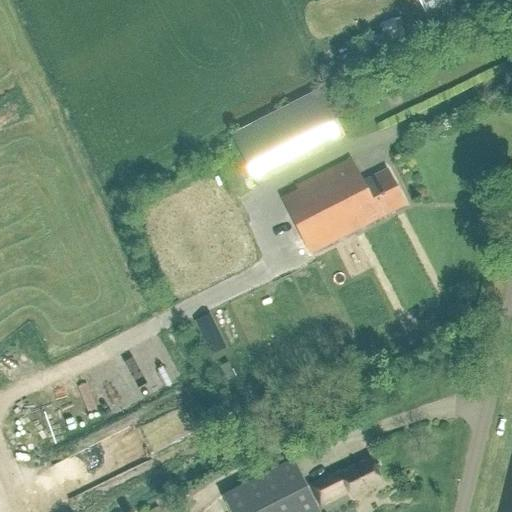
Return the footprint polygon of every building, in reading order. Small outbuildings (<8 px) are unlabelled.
[(418,0),(423,10),(444,0),(418,0)] [(230,135),(253,182),(342,137),(319,90),(230,135)] [(310,253),(404,205),(387,172),(362,184),(350,160),(297,187),(299,190),(282,199),(310,253)] [(215,229),(224,268),(249,262),(239,222),(215,229)] [(91,444),(76,449),(80,463),(96,459),(91,444)] [(222,492),(232,511),(315,511),(289,459),(222,492)] [(312,485),(322,505),(331,501),(349,492),(352,499),(382,484),(369,459),(339,473),(338,472),(324,479),(312,485)]
